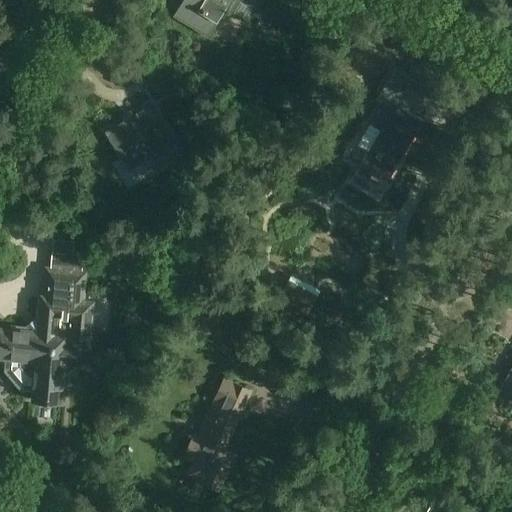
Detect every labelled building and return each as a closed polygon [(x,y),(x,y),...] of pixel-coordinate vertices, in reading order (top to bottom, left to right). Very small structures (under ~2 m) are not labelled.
[(226,5),(247,18),(257,0),(183,0),(176,14),(209,34),(226,5)] [(168,65),(146,77),(158,99),(181,87),(168,65)] [(397,65),(394,85),(413,88),(416,68),(397,65)] [(112,98),(124,77),(112,70),(100,91),(112,98)] [(423,118),(408,109),(414,97),(393,85),(371,123),(380,128),(352,178),(364,185),(372,171),(387,180),(423,118)] [(149,105),(106,131),(129,169),(172,142),(149,105)] [(63,404),(67,365),(88,367),(95,297),(85,297),(88,270),(46,266),(43,293),(41,293),(38,329),(0,325),(0,359),(20,361),(20,366),(28,376),(33,376),(30,401),(63,404)] [(320,290),(291,275),(279,299),(307,314),(320,290)] [(220,491),(236,454),(224,449),(250,390),(223,378),(198,435),(192,433),(182,457),(191,461),(184,475),(220,491)] [(459,511),(436,498),(427,511),(459,511)]
